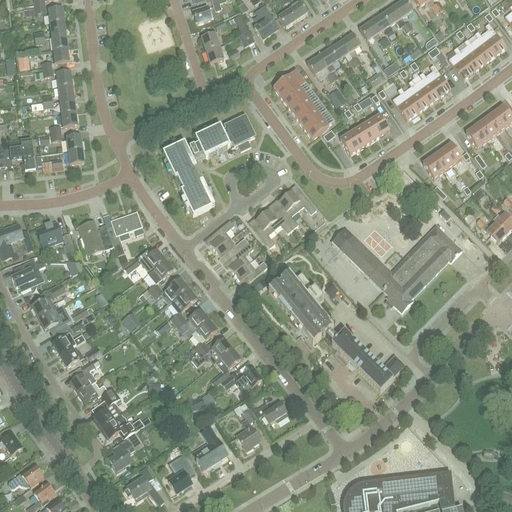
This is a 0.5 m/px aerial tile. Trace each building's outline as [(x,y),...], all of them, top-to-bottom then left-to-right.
[(234,2),(233,0),(215,0),(211,2),(215,14),(222,12),(220,6),(227,4),(227,5),(234,2)] [(286,7),(281,0),(277,0),(275,2),(281,10),(286,7)] [(431,1),(430,0),(413,0),(419,9),(431,1)] [(33,2),(34,9),(46,8),(45,1),(33,2)] [(405,1),(394,9),(410,34),(413,32),(409,24),(405,18),(413,13),(405,1)] [(439,4),(435,7),(440,14),(444,12),(439,4)] [(300,5),(289,13),(296,23),(307,16),(300,5)] [(439,15),(440,14),(435,7),(431,10),(433,13),(430,16),(437,25),(443,21),(439,15)] [(46,15),(46,8),(34,9),(34,11),(25,12),(26,19),(35,18),(35,16),(46,15)] [(259,27),(254,30),(263,43),(275,35),(268,25),(274,22),(268,13),(265,8),(256,14),(259,19),(255,21),(255,22),(259,27)] [(410,34),(394,9),(382,17),(390,28),(395,24),(400,31),(401,30),(406,36),(410,34)] [(197,27),(212,22),(208,10),(193,15),(197,27)] [(63,11),(60,11),(48,13),(50,26),(64,24),(63,11)] [(296,23),(289,13),(278,20),(285,31),(296,23)] [(390,28),(382,17),(371,24),(378,36),(390,28)] [(227,29),(226,28),(223,23),(214,27),(217,34),(227,29)] [(66,38),(64,24),(50,26),(51,40),(66,38)] [(378,36),(371,24),(359,32),(367,43),(378,36)] [(478,35),(477,35),(495,59),(506,51),(488,27),(485,30),(488,33),(481,39),(478,35)] [(238,38),(245,50),(255,44),(248,32),(238,38)] [(421,38),(428,43),(431,38),(424,34),(421,38)] [(495,59),(477,35),(474,37),(477,41),(470,47),(467,43),(485,67),(495,59)] [(201,40),(206,54),(220,49),(215,36),(201,40)] [(353,36),(342,44),(358,68),(362,66),(360,64),(364,62),(361,57),(357,59),(353,53),(361,48),(353,36)] [(68,51),(66,38),(51,40),(53,53),(68,51)] [(391,46),(386,39),(383,42),(387,49),(391,46)] [(383,52),(387,49),(383,42),(378,45),(383,52)] [(485,67),(467,43),(464,45),(467,49),(459,54),(457,51),(456,51),(474,75),(485,67)] [(358,68),(342,44),(330,51),(338,63),(344,58),(357,78),(360,82),(363,85),(367,91),(370,89),(357,69),(358,68)] [(416,48),(408,55),(413,62),(421,56),(416,48)] [(224,62),(220,49),(206,54),(210,67),(224,62)] [(70,65),(68,51),(53,53),(55,67),(70,65)] [(338,63),(330,51),(319,59),(326,70),(338,63)] [(474,75),(456,51),(453,53),(456,57),(448,63),(463,83),(474,75)] [(237,52),(228,57),(232,62),(240,57),(237,52)] [(27,58),(18,59),(19,72),(28,71),(27,58)] [(326,70),(319,59),(307,67),(315,78),(321,74),(326,71),(326,70)] [(422,76),(439,100),(450,92),(433,68),(430,71),(432,74),(425,80),(422,76)] [(43,75),(31,76),(32,82),(44,81),(44,80),(54,79),(54,77),(53,72),(42,73),(43,75)] [(290,78),(273,90),(312,142),(328,130),(299,91),(305,87),(298,77),(295,74),(290,78)] [(334,74),(330,76),(335,83),(339,81),(334,74)] [(71,75),(68,75),(56,76),(58,90),(73,88),(71,75)] [(378,75),(368,82),(373,90),(383,82),(378,75)] [(439,100),(422,76),(419,78),(422,82),(414,87),(412,84),(411,84),(428,108),(439,100)] [(307,87),(311,93),(321,87),(317,81),(307,87)] [(428,108),(411,84),(408,86),(411,90),(404,95),(401,91),(401,92),(418,116),(428,108)] [(74,102),(73,88),(58,90),(60,103),(74,102)] [(418,116),(401,92),(397,94),(400,98),(392,103),(407,124),(418,116)] [(381,106),(385,112),(393,107),(389,101),(381,106)] [(76,115),(74,102),(60,103),(61,117),(76,115)] [(511,120),(503,108),(493,115),(505,131),(511,125),(511,120)] [(78,129),(76,115),(61,117),(63,130),(78,129)] [(505,131),(493,115),(484,122),(496,138),(505,131)] [(389,134),(379,118),(369,124),(379,140),(389,134)] [(198,147),(189,151),(194,161),(203,157),(204,159),(229,147),(229,148),(233,146),(234,149),(239,147),(242,153),(253,148),(250,142),(255,140),(245,119),(225,129),(226,132),(223,134),(220,128),(195,140),(198,147)] [(496,138),(484,122),(475,129),(486,144),(496,138)] [(379,140),(369,124),(359,130),(370,146),(379,140)] [(50,136),(51,138),(62,137),(61,128),(45,130),(45,136),(50,136)] [(486,144),(475,129),(466,136),(477,151),(486,144)] [(370,146),(359,130),(350,136),(360,152),(370,146)] [(360,152),(350,136),(340,142),(350,159),(360,152)] [(67,140),(67,141),(62,141),(62,137),(51,138),(39,140),(40,146),(52,144),(61,143),(62,155),(68,154),(82,152),(81,138),(67,140)] [(20,144),(21,147),(4,150),(3,146),(4,153),(6,169),(13,168),(11,160),(23,159),(25,172),(36,171),(32,142),(20,144)] [(451,146),(442,153),(453,169),(462,162),(451,146)] [(183,193),(181,194),(193,219),(212,210),(182,147),(163,156),(175,180),(177,179),(183,193)] [(84,166),(82,152),(68,154),(70,168),(84,166)] [(453,169),(442,153),(432,160),(443,175),(453,169)] [(443,175),(432,160),(423,166),(434,182),(443,175)] [(44,176),(63,173),(62,162),(42,165),(44,176)] [(292,193),(285,199),(298,214),(304,209),(311,218),(316,213),(302,195),(297,199),(292,193)] [(292,219),(298,214),(285,199),(278,204),(283,210),(278,214),(293,232),(298,228),(292,219)] [(511,204),(508,200),(503,204),(509,209),(511,212),(511,204)] [(501,212),(495,206),(491,211),(496,216),(501,212)] [(438,214),(445,221),(449,217),(442,210),(438,214)] [(293,232),(278,214),(273,218),(269,212),(262,218),(275,233),(281,228),(287,237),(293,232)] [(137,214),(111,223),(108,217),(103,219),(105,227),(114,250),(117,260),(120,269),(121,273),(127,269),(129,267),(119,238),(142,230),(137,214)] [(511,223),(505,216),(495,225),(507,237),(511,231),(511,223)] [(268,238),(275,233),(262,218),(255,223),(260,229),(255,233),(270,251),(275,247),(268,238)] [(481,221),(477,225),(482,230),(486,226),(481,221)] [(210,248),(215,254),(231,242),(226,235),(234,228),(230,223),(211,238),(215,243),(210,248)] [(114,250),(105,227),(99,229),(100,232),(97,233),(94,224),(79,229),(88,257),(104,252),(104,253),(114,250)] [(43,250),(63,243),(56,225),(37,232),(43,250)] [(507,237),(495,225),(486,234),(498,246),(507,237)] [(10,245),(23,241),(27,255),(35,252),(28,232),(21,234),(18,226),(0,232),(0,252),(4,263),(15,259),(10,245)] [(462,254),(436,229),(425,240),(391,275),(346,231),(332,245),(363,275),(364,274),(370,280),(370,281),(389,299),(386,301),(402,316),(413,304),(411,302),(449,264),(451,265),(462,254)] [(77,257),(69,235),(62,238),(66,247),(63,248),(68,259),(77,257)] [(230,261),(249,246),(244,241),(236,248),(231,242),(215,254),(220,261),(226,256),(230,261)] [(253,252),(249,246),(230,261),(234,266),(228,271),(234,278),(250,265),(245,259),(253,252)] [(156,252),(145,262),(145,261),(140,266),(136,260),(129,267),(127,269),(131,274),(140,267),(145,273),(144,273),(147,277),(148,276),(148,277),(165,263),(156,252)] [(21,276),(12,280),(17,291),(19,290),(21,294),(21,295),(21,294),(31,290),(29,285),(42,279),(39,273),(39,272),(45,269),(44,266),(36,266),(34,262),(14,271),(13,272),(14,272),(16,276),(20,274),(21,276)] [(173,273),(165,263),(148,277),(156,286),(156,285),(157,286),(162,282),(173,273)] [(255,271),(250,265),(234,278),(239,284),(245,279),(249,285),(268,270),(263,264),(255,271)] [(330,333),(333,330),(315,309),(323,303),(302,277),(294,283),(289,276),(280,283),(281,285),(278,287),(277,286),(268,293),(312,347),(321,340),(320,338),(323,336),(324,338),(325,337),(333,345),(331,346),(380,395),(393,382),(392,381),(405,368),(395,358),(382,371),(344,333),(337,340),(330,333)] [(171,306),(188,292),(180,281),(168,291),(176,301),(171,305),(171,306)] [(64,284),(49,292),(54,301),(66,294),(64,290),(67,289),(64,284)] [(151,298),(161,290),(157,286),(156,285),(156,286),(147,292),(139,299),(143,304),(151,298)] [(165,295),(161,290),(151,298),(155,303),(165,295)] [(197,302),(188,292),(171,306),(177,313),(179,311),(182,314),(197,302)] [(49,300),(32,309),(39,322),(59,310),(63,308),(66,306),(59,310),(57,305),(53,307),(49,300)] [(59,310),(39,322),(45,333),(57,327),(59,330),(71,323),(66,312),(63,308),(59,310)] [(86,309),(72,317),(75,323),(89,315),(86,309)] [(189,322),(187,323),(184,319),(174,326),(178,332),(181,329),(184,334),(193,327),(197,332),(192,336),(192,337),(209,323),(201,312),(189,322)] [(174,326),(184,319),(180,314),(170,322),(174,326)] [(72,336),(83,330),(80,323),(69,330),(72,336)] [(217,333),(209,323),(192,337),(199,346),(193,351),(198,357),(207,348),(204,344),(205,342),(205,343),(217,333)] [(76,349),(79,347),(85,344),(82,338),(73,343),(69,337),(60,342),(53,347),(60,359),(76,349)] [(224,341),(212,351),(211,352),(207,348),(198,357),(191,363),(197,370),(209,360),(214,367),(215,366),(216,366),(233,352),(224,341)] [(83,360),(76,349),(60,359),(67,370),(79,363),(83,360)] [(83,369),(101,358),(103,357),(97,349),(85,356),(90,364),(83,369)] [(241,362),(233,352),(216,366),(222,374),(210,384),(215,390),(221,385),(231,377),(227,373),(229,371),(241,362)] [(77,397),(95,385),(97,383),(90,374),(100,367),(100,366),(104,363),(101,358),(83,369),(81,371),(81,370),(70,376),(74,383),(70,386),(77,397)] [(188,373),(194,370),(190,363),(185,365),(188,373)] [(253,371),(241,381),(235,374),(231,377),(221,385),(227,393),(237,385),(242,391),(248,386),(252,390),(262,382),(253,371)] [(113,397),(116,396),(116,395),(114,397),(110,392),(108,393),(104,387),(99,391),(95,385),(77,397),(85,408),(97,399),(98,400),(100,399),(103,405),(113,397)] [(101,431),(122,417),(121,417),(120,413),(117,409),(113,406),(120,401),(116,396),(113,397),(103,405),(107,409),(108,410),(94,420),(101,431)] [(192,414),(204,409),(199,412),(210,429),(217,424),(206,407),(205,407),(202,400),(189,407),(192,414)] [(288,419),(286,416),(286,415),(280,406),(270,412),(266,406),(255,413),(249,403),(246,405),(256,422),(263,417),(269,426),(275,423),(277,425),(288,419)] [(257,431),(254,433),(250,426),(256,422),(246,405),(240,408),(240,407),(234,411),(237,417),(242,414),(243,416),(243,417),(245,422),(241,425),(245,430),(247,433),(236,439),(246,455),(253,450),(252,449),(261,444),(259,442),(262,440),(257,431)] [(123,419),(122,417),(101,431),(109,442),(121,434),(122,436),(124,434),(128,439),(137,432),(138,434),(144,430),(139,423),(134,427),(133,426),(130,428),(128,425),(127,425),(127,424),(127,423),(124,419),(123,419)] [(298,428),(301,420),(295,418),(291,425),(298,428)] [(202,473),(227,457),(217,441),(216,441),(210,430),(201,436),(208,447),(192,457),(202,473)] [(127,441),(119,446),(111,452),(115,459),(109,462),(113,468),(111,469),(116,477),(126,471),(125,469),(132,465),(128,459),(135,454),(144,448),(143,448),(145,447),(142,442),(144,441),(141,437),(139,438),(137,434),(127,441)] [(22,451),(12,437),(3,444),(1,440),(0,440),(0,450),(4,448),(12,458),(22,451)] [(177,479),(168,484),(176,497),(192,488),(187,481),(195,476),(183,458),(169,467),(177,479)] [(164,504),(148,483),(153,480),(146,469),(139,474),(143,480),(124,492),(128,499),(132,497),(137,505),(144,501),(142,498),(147,495),(158,509),(164,504)] [(27,473),(13,483),(10,486),(9,488),(11,491),(14,491),(20,487),(21,489),(28,490),(29,489),(30,490),(43,481),(35,470),(28,475),(27,473)] [(137,475),(119,482),(122,489),(139,482),(137,475)] [(460,511),(454,511),(406,511),(444,503),(440,479),(371,487),(368,487),(366,487),(364,487),(362,488),(360,489),(359,490),(357,491),(355,492),(355,493),(352,495),(351,497),(350,499),(349,501),(348,502),(348,503),(347,505),(346,507),(346,508),(345,510),(345,511),(460,511)] [(39,503),(35,507),(27,511),(37,511),(49,504),(48,502),(55,497),(48,486),(34,496),(39,503)] [(65,511),(66,511),(59,502),(44,511),(65,511)]
